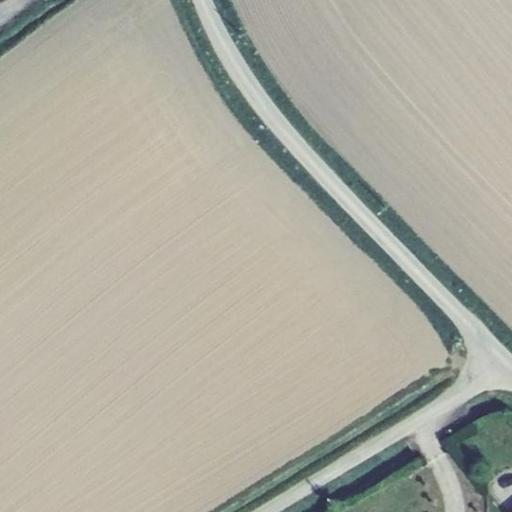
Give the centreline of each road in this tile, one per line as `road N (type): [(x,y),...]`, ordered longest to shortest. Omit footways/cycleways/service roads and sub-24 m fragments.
road 1 (tertiary): [(204,0),(241,73),(299,148),(507,361)]
road 2 (unclassified): [(269,511),(507,361)]
